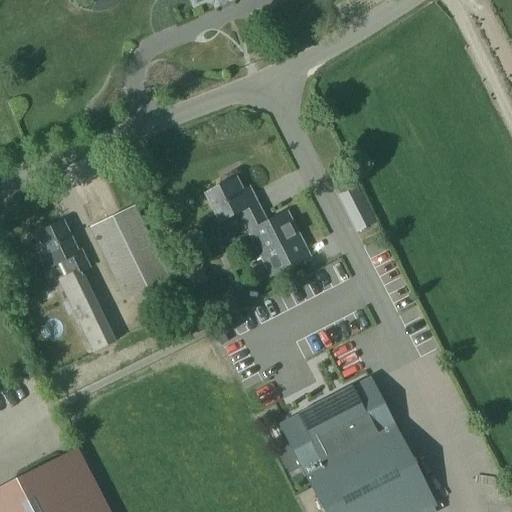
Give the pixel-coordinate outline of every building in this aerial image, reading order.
[(235,181),(207,195),(220,221),(240,212),(272,275),(308,257),(286,213),(266,223),(249,189),(241,193),(235,181)] [(356,185),(338,195),(356,233),(374,223),(356,185)] [(135,205),(89,227),(125,301),(170,280),(135,205)] [(63,224),(38,236),(53,267),(63,263),(69,276),(60,281),(94,353),(114,344),(79,272),(88,268),(80,252),(77,253),(63,224)] [(380,235),(361,242),(364,251),(383,245),(380,235)] [(204,276),(195,257),(181,264),(190,283),(204,276)] [(373,381),(282,427),(324,511),(417,511),(434,504),(373,381)] [(101,511),(72,455),(0,492),(10,511),(101,511)]
